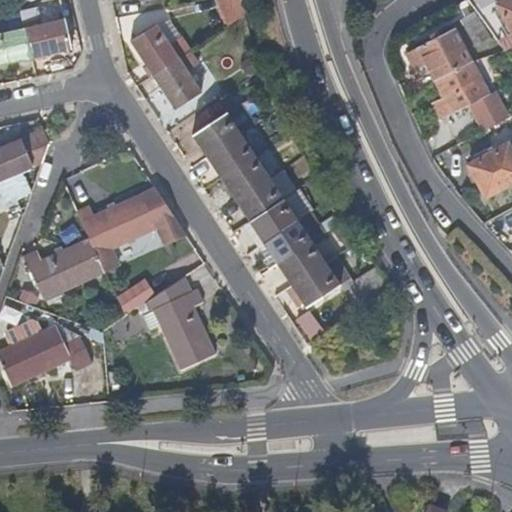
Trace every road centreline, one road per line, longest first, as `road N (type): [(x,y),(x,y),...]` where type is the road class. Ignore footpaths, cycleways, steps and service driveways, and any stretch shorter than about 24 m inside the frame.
road 1 (secondary): [(511,360),(414,218),(353,92),(321,0)]
road 2 (residential): [(326,421),(105,86)]
road 3 (secondary): [(293,0),(342,137),(427,300)]
road 4 (residential): [(511,270),(418,161),(373,59),(379,26),(410,0)]
road 5 (secondary): [(81,445),(234,472),(333,465)]
road 6 (secondary): [(326,421),(81,445)]
road 7 (secondary): [(333,465),(511,455)]
road 8 (secondary): [(427,300),(501,404)]
road 9 (secondary): [(427,300),(422,350),(384,414)]
